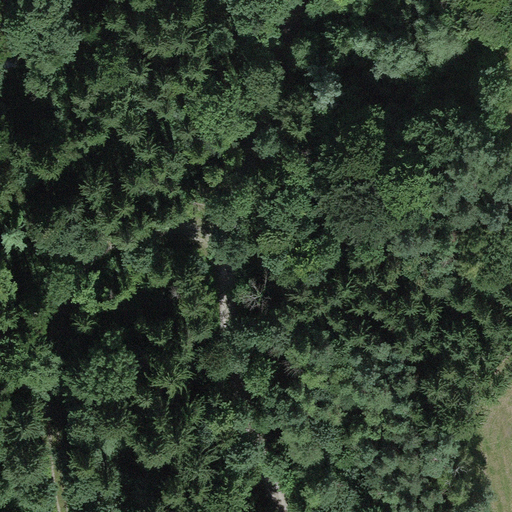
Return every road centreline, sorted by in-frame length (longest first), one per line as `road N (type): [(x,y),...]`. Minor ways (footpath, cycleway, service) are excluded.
road 1 (track): [(298,0),(232,224),(228,280),(244,408),(282,511)]
road 2 (track): [(232,224),(110,238),(79,255),(55,355),(66,511)]
